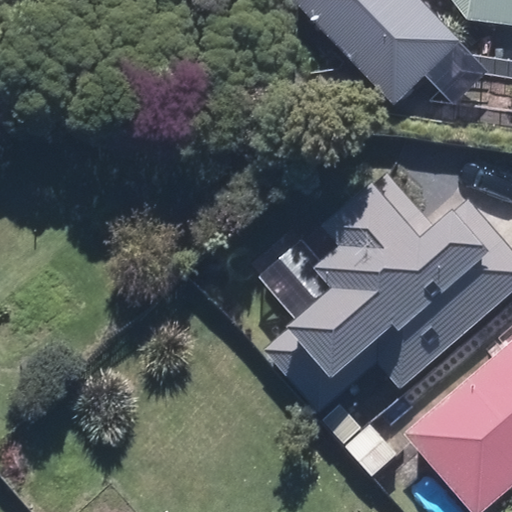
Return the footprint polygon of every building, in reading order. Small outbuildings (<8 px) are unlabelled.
[(295,0),(394,102),(460,39),(422,0),(295,0)] [(511,0),(444,0),(464,25),(511,31),(511,0)] [(328,296),(267,349),(322,413),(380,362),(403,388),(511,292),(511,248),(496,231),(469,199),(433,229),(386,175),(318,234),(336,254),(311,277),(328,296)] [(511,331),(401,428),(474,511),(480,511),(511,484),(511,331)] [(368,420),(340,443),(372,482),(400,459),(368,420)]
